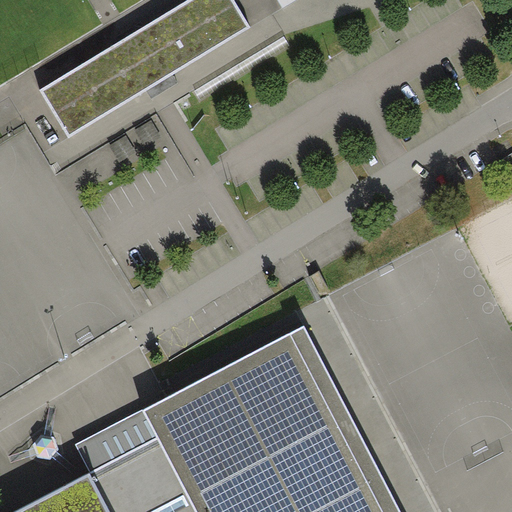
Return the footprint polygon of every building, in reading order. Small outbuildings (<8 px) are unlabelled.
[(231,0),(195,0),(40,93),(69,140),(250,31),(231,0)] [(277,0),(284,10),(300,0),(277,0)] [(320,273),(310,278),(320,296),(329,291),(320,273)] [(399,511),(303,330),(144,415),(194,511),(399,511)] [(107,511),(91,480),(27,511),(107,511)]
